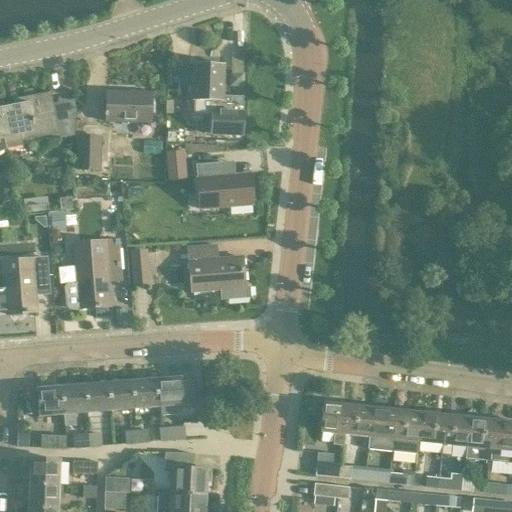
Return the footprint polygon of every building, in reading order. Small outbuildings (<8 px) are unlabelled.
[(195,66),(194,100),(211,100),(211,134),(242,134),(243,98),(222,98),(223,67),(219,67),(216,64),(209,64),(206,67),(195,66)] [(104,113),(104,116),(106,116),(105,122),(150,123),(151,93),(106,92),(106,113),(104,113)] [(0,107),(0,117),(6,149),(22,146),(21,141),(58,134),(50,93),(13,100),(14,105),(0,107)] [(78,137),(77,169),(99,170),(100,138),(78,137)] [(200,209),(253,204),(250,174),(225,176),(224,163),(196,166),(200,209)] [(74,243),(77,284),(67,285),(65,287),(66,307),(69,309),(80,308),(80,309),(110,306),(108,281),(122,280),(118,240),(74,243)] [(188,247),(192,292),(219,290),(220,300),(249,298),(248,288),(244,288),(242,257),(217,259),(216,245),(188,247)] [(143,251),(131,252),(134,286),(134,288),(150,286),(150,285),(148,260),(147,251),(143,251)] [(5,289),(0,289),(0,311),(7,311),(7,315),(12,314),(13,318),(22,317),(22,313),(37,312),(35,287),(48,286),(46,258),(3,261),(5,289)] [(180,377),(156,379),(159,406),(180,404),(182,404),(194,403),(192,381),(180,382),(180,377)] [(132,381),(134,408),(159,406),(156,379),(132,381)] [(109,383),(111,410),(134,408),(132,381),(109,383)] [(85,385),(87,412),(111,410),(109,383),(85,385)] [(62,387),(65,426),(76,425),(75,413),(87,412),(85,385),(62,387)] [(38,400),(23,401),(25,422),(42,421),(42,416),(63,414),(64,426),(65,426),(62,387),(37,389),(38,400)] [(322,403),(320,433),(334,434),(332,445),(342,446),(343,435),(346,406),(322,403)] [(346,406),(343,435),(368,438),(371,408),(346,406)] [(368,438),(367,450),(391,452),(396,411),(371,408),(368,438)] [(396,411),(391,452),(416,455),(417,443),(421,413),(396,411)] [(421,413),(417,443),(441,445),(445,416),(421,413)] [(445,416),(441,445),(442,445),(441,450),(450,450),(451,446),(466,448),(469,418),(445,416)] [(469,418),(466,448),(465,459),(488,462),(493,420),(469,418)] [(511,463),(511,422),(493,420),(488,462),(511,463)] [(161,429),(158,430),(159,442),(162,442),(181,440),(185,440),(184,428),(182,428),(161,429)] [(124,431),(125,445),(137,444),(136,430),(124,431)] [(136,430),(137,444),(148,443),(147,430),(136,430)] [(89,434),(90,448),(102,447),(100,433),(89,434)] [(73,436),(74,449),(90,448),(89,434),(73,436)] [(40,437),(40,448),(66,449),(66,437),(40,437)] [(211,487),(211,471),(194,470),(194,455),(165,453),(165,469),(174,470),(173,495),(205,496),(206,486),(211,487)] [(31,460),(30,484),(58,485),(59,461),(31,460)] [(72,474),(97,475),(98,462),(72,462),(72,474)] [(317,464),(315,476),(339,478),(340,466),(317,464)] [(340,466),(339,478),(349,479),(350,467),(340,466)] [(377,472),(376,482),(388,483),(389,474),(377,472)] [(389,474),(388,483),(413,486),(414,476),(402,475),(389,474)] [(438,479),(437,489),(462,491),(463,481),(462,480),(462,475),(451,474),(450,480),(438,479)] [(426,477),(425,487),(437,489),(438,479),(426,477)] [(463,481),(462,491),(485,493),(486,483),(475,482),(463,481)] [(511,485),(486,483),(485,493),(511,496),(511,485)] [(30,484),(29,509),(58,510),(58,485),(30,484)] [(313,495),(336,498),(338,486),(315,484),(313,495)] [(338,486),(336,498),(347,499),(348,487),(338,486)] [(83,499),(96,499),(96,487),(83,487),(83,499)] [(374,501),(386,502),(387,491),(375,490),(374,501)] [(387,491),(386,502),(399,503),(400,493),(387,491)] [(157,508),(157,511),(204,511),(205,496),(173,495),(158,494),(157,508)] [(422,505),(435,507),(436,496),(423,495),(422,505)] [(436,496),(435,507),(447,508),(448,498),(436,496)] [(471,510),(483,511),(484,501),(472,500),(471,510)] [(484,501),(483,511),(488,511),(496,511),(497,503),(484,501)]
